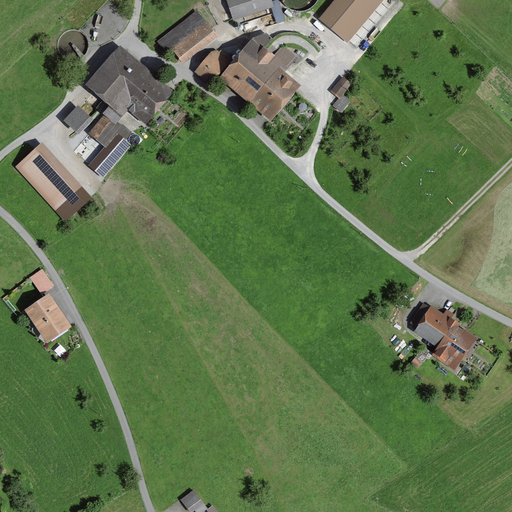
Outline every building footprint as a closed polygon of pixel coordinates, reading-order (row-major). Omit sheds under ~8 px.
[(227,0),(233,19),(272,6),(270,0),(227,0)] [(343,36),(373,0),(337,0),(322,18),(343,36)] [(277,21),(286,19),(282,1),(273,3),(277,21)] [(180,59),(212,33),(197,14),(159,43),(167,53),(172,49),(180,59)] [(226,75),(272,114),(292,89),(275,74),(282,66),(283,67),(293,56),(283,47),(280,49),(272,57),(264,50),(271,40),(266,36),(254,41),(235,64),(233,62),(224,72),(226,74),(226,75)] [(211,53),(196,72),(210,85),(229,62),(216,51),(211,53)] [(145,117),(165,93),(118,52),(88,87),(111,107),(105,115),(113,122),(129,103),(145,117)] [(333,91),(340,96),(349,85),(343,79),(333,91)] [(343,96),(335,106),(341,111),(349,101),(343,96)] [(78,109),(66,121),(77,131),(89,119),(78,109)] [(122,126),(121,128),(113,122),(105,115),(90,133),(106,146),(116,135),(123,140),(129,132),(122,126)] [(106,146),(90,165),(103,176),(129,145),(123,140),(116,135),(106,146)] [(19,169),(63,219),(88,197),(44,147),(19,169)] [(53,286),(42,270),(31,278),(42,294),(53,286)] [(29,311),(47,338),(66,325),(48,299),(39,304),(29,311)] [(437,353),(454,365),(470,342),(453,330),(456,326),(450,322),(424,305),(412,323),(443,345),(437,353)] [(416,358),(411,363),(416,367),(420,362),(416,358)] [(191,511),(195,510),(196,511),(202,511),(207,509),(193,491),(181,500),(190,511),(191,511)]
